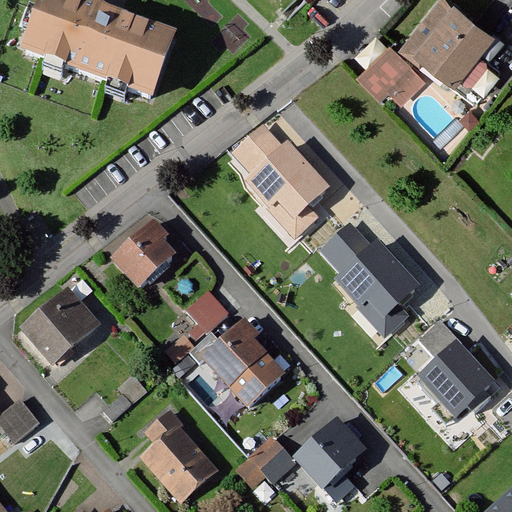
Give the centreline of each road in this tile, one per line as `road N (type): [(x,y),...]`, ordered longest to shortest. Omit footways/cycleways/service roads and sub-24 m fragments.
road 1 (residential): [(147,190),(441,511)]
road 2 (residential): [(511,364),(291,111)]
road 3 (residential): [(147,190),(373,0)]
road 4 (residential): [(0,345),(147,511)]
road 5 (residential): [(0,302),(147,190)]
